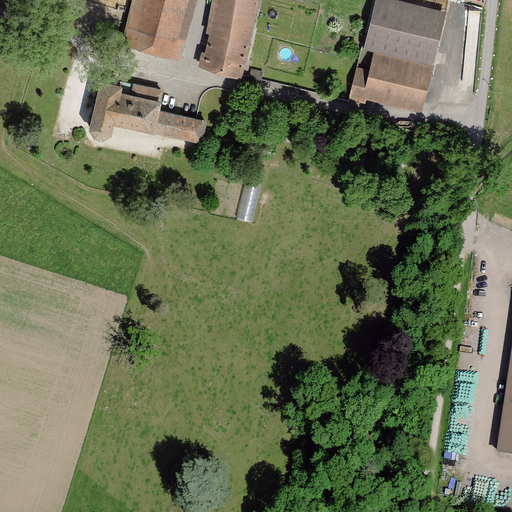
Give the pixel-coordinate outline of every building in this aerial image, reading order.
[(136,0),(126,41),(177,54),(192,0),(136,0)] [(216,0),(204,64),(241,76),(257,0),(216,0)] [(445,12),(396,0),(375,0),(364,47),(376,50),(433,64),(445,12)] [(357,68),(350,98),(365,102),(365,98),(419,110),(421,109),(433,64),(376,50),(371,71),(357,68)] [(100,80),(89,127),(94,134),(102,136),(109,132),(111,121),(202,140),(205,121),(196,119),(157,110),(161,90),(121,82),(120,85),(100,80)] [(240,217),(255,219),(260,181),(246,179),(240,217)] [(511,353),(498,452),(511,453),(511,353)]
